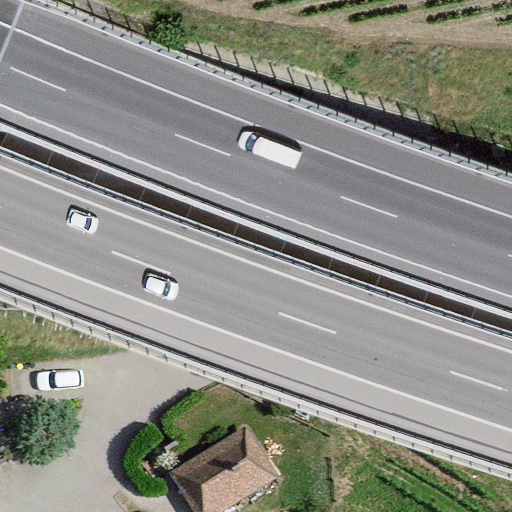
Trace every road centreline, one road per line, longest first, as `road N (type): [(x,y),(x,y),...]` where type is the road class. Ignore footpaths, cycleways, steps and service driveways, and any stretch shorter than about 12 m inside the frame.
road 1 (motorway): [(511,250),(169,129),(0,59)]
road 2 (motorway): [(0,209),(511,393)]
road 3 (residential): [(36,511),(164,394),(251,351),(314,346),(511,365)]
road 4 (tertiary): [(511,205),(0,229)]
